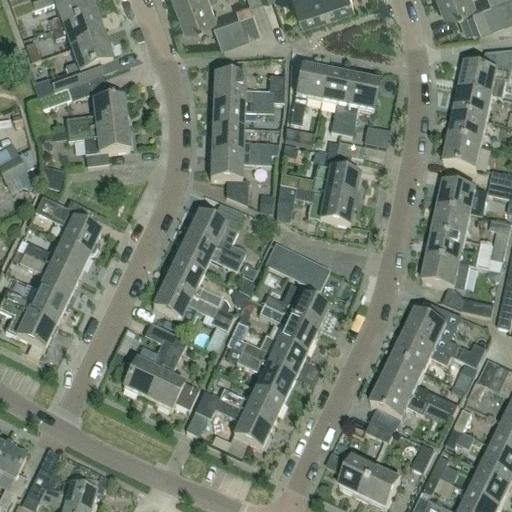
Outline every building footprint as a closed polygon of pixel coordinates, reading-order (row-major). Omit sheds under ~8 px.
[(77,0),(67,4),(66,0),(40,0),(27,5),(32,17),(52,10),(56,24),(46,27),(49,35),(93,18),(86,0),(77,0)] [(216,0),(186,0),(174,4),(183,29),(201,22),(214,18),(209,3),(217,0),(216,0)] [(328,15),(322,0),(294,0),(302,23),(328,15)] [(322,0),(328,15),(352,7),(349,0),(322,0)] [(472,0),(437,0),(443,15),(474,3),(472,0)] [(511,23),(511,19),(505,1),(493,5),(502,28),(511,23)] [(489,7),(482,10),(491,32),(502,28),(493,5),(489,7)] [(491,32),(482,10),(471,14),(479,36),(491,32)] [(260,37),(252,14),(239,19),(247,42),(260,37)] [(101,41),(93,18),(49,35),(53,46),(63,42),(67,54),(101,41)] [(247,42),(239,19),(226,24),(234,47),(247,42)] [(226,24),(213,29),(216,38),(221,52),(234,47),(226,24)] [(62,72),(65,78),(46,85),(50,98),(65,93),(100,80),(97,71),(110,66),(101,41),(67,54),(73,68),(62,72)] [(23,50),(29,67),(29,68),(38,64),(32,47),(23,50)] [(463,69),(457,93),(490,100),(500,103),(504,86),(508,87),(511,69),(511,55),(484,58),(481,73),(463,69)] [(319,106),(325,76),(299,70),(287,129),(299,132),(305,103),(319,106)] [(325,76),(319,106),(334,110),(329,138),(339,140),(351,81),(325,76)] [(69,106),(105,93),(100,80),(65,93),(69,106)] [(284,82),(282,82),(267,82),(267,97),(243,96),(244,81),(212,80),(211,105),(271,107),(283,108),(284,82)] [(351,81),(339,140),(349,142),(355,114),(371,117),(377,86),(351,81)] [(490,100),(457,93),(452,118),(485,125),(490,100)] [(46,137),(37,104),(25,107),(34,140),(46,137)] [(124,129),(121,104),(90,107),(91,122),(63,125),(64,135),(124,129)] [(211,105),(210,131),(241,132),(242,118),(271,119),(271,107),(211,105)] [(452,118),(447,142),(479,149),(485,125),(452,118)] [(127,155),(124,129),(64,135),(66,146),(81,145),(84,173),(106,170),(104,158),(127,155)] [(210,131),(209,157),(269,160),(270,149),(241,148),(241,132),(210,131)] [(294,148),(297,135),(284,133),(282,146),(294,148)] [(479,149),(447,142),(441,168),(474,175),(479,149)] [(335,159),(349,162),(360,164),(363,152),(337,147),(335,159)] [(18,159),(0,168),(0,184),(3,189),(15,182),(21,192),(28,194),(33,173),(34,172),(28,154),(18,159)] [(269,160),(209,157),(208,184),(224,185),(223,202),(245,211),(246,185),(239,185),(240,169),(269,170),(269,160)] [(311,187),(279,180),(277,189),(295,193),(353,205),(358,180),(346,177),(349,162),(335,159),(325,157),(322,172),(315,171),(311,187)] [(511,179),(491,176),(488,188),(511,192),(511,179)] [(442,187),(436,212),(468,219),(481,222),(486,199),(486,197),(473,194),(442,187)] [(511,192),(488,188),(486,197),(486,199),(511,204),(511,192)] [(295,193),(292,204),(309,208),(306,223),(318,225),(348,231),(353,205),(295,193)] [(270,218),(271,201),(259,199),(257,217),(270,218)] [(39,201),(31,217),(38,220),(64,233),(58,246),(87,260),(88,258),(92,258),(95,250),(93,247),(98,236),(84,229),(89,216),(67,206),(63,212),(39,201)] [(217,209),(210,224),(196,217),(185,241),(238,266),(243,257),(230,250),(237,235),(233,234),(240,220),(217,209)] [(468,219),(436,212),(431,237),(463,244),(468,219)] [(495,236),(492,251),(504,254),(508,238),(495,236)] [(431,237),(426,261),(457,268),(463,244),(431,237)] [(185,241),(173,264),(202,278),(208,264),(234,277),(238,266),(185,241)] [(25,248),(21,258),(75,284),(87,260),(58,246),(51,260),(25,248)] [(272,250),(262,271),(274,277),(283,255),(272,250)] [(504,254),(492,251),(489,265),(501,267),(504,254)] [(294,260),(283,255),(274,277),(284,282),(294,260)] [(75,284),(21,258),(16,267),(42,280),(35,294),(64,307),(75,284)] [(305,265),(294,260),(284,282),(295,287),(305,265)] [(426,261),(420,286),(452,293),(463,295),(468,270),(457,268),(426,261)] [(202,278),(173,264),(162,288),(225,318),(228,311),(225,305),(195,291),(202,278)] [(316,271),(305,265),(295,287),(306,292),(316,271)] [(511,268),(509,268),(503,293),(511,295),(511,268)] [(316,271),(306,292),(316,298),(327,276),(316,271)] [(162,288),(150,312),(179,326),(186,329),(190,327),(196,316),(211,324),(208,329),(224,337),(231,322),(224,319),(225,318),(162,288)] [(265,301),(261,311),(314,336),(325,313),(298,300),(300,296),(287,290),(278,307),(265,301)] [(511,295),(503,293),(498,318),(495,332),(508,335),(511,318),(511,295)] [(3,295),(0,300),(0,304),(53,331),(64,307),(35,294),(29,308),(3,295)] [(0,316),(12,323),(5,337),(13,341),(42,354),(53,331),(0,304),(0,316)] [(463,304),(461,316),(489,322),(492,310),(463,304)] [(414,314),(402,338),(449,361),(455,348),(449,345),(460,322),(427,308),(422,318),(414,314)] [(314,336),(261,311),(256,321),(282,334),(276,347),(303,360),(314,336)] [(174,343),(173,342),(146,329),(141,339),(158,348),(147,371),(133,364),(120,392),(145,404),(174,343)] [(123,338),(115,354),(124,357),(131,342),(123,338)] [(402,338),(391,361),(422,376),(428,362),(444,370),(449,361),(402,338)] [(243,348),(238,358),(291,384),(303,360),(276,347),(264,341),(257,355),(243,348)] [(174,343),(145,404),(169,416),(172,409),(187,415),(197,394),(168,380),(183,347),(174,343)] [(475,373),(485,354),(473,348),(464,368),(475,373)] [(116,354),(115,354),(108,370),(120,376),(126,362),(122,361),(124,357),(116,354)] [(291,384),(238,358),(234,368),(259,380),(253,394),(280,407),(291,384)] [(391,361),(380,384),(427,407),(451,419),(455,410),(415,391),(422,376),(391,361)] [(487,392),(497,371),(487,366),(477,387),(487,392)] [(497,371),(487,392),(498,397),(508,376),(497,371)] [(511,395),(511,377),(508,376),(498,397),(508,402),(511,395)] [(427,407),(380,384),(368,409),(386,417),(399,423),(405,411),(421,419),(427,407)] [(477,387),(475,386),(466,405),(475,409),(484,390),(487,392),(477,387)] [(280,407),(253,394),(247,407),(221,394),(216,404),(269,429),(280,407)] [(511,395),(508,402),(511,403),(511,407),(502,428),(511,433),(511,395)] [(201,397),(192,416),(208,423),(212,414),(238,427),(231,441),(258,454),(269,429),(216,404),(201,397)] [(470,419),(461,415),(453,432),(461,437),(470,419)] [(386,417),(382,426),(395,432),(399,423),(386,417)] [(393,437),(369,425),(364,437),(387,448),(393,437)] [(511,433),(502,428),(491,451),(511,461),(511,433)] [(453,432),(444,450),(453,455),(461,437),(453,432)] [(0,454),(0,479),(11,485),(4,494),(3,493),(0,499),(0,511),(8,511),(15,500),(18,501),(27,484),(16,479),(24,461),(11,455),(13,451),(4,447),(2,450),(0,454)] [(433,455),(421,450),(410,473),(422,479),(433,455)] [(511,461),(491,451),(479,474),(510,489),(511,485),(511,461)] [(346,466),(331,459),(325,471),(340,478),(346,466)] [(361,503),(375,473),(352,461),(337,491),(361,503)] [(448,465),(439,461),(430,478),(439,483),(448,465)] [(39,470),(24,501),(36,507),(37,507),(56,511),(89,511),(95,496),(69,489),(69,490),(61,487),(58,497),(50,495),(55,485),(55,482),(51,480),(53,477),(39,470)] [(375,473),(361,503),(380,511),(383,511),(397,483),(375,473)] [(479,474),(468,497),(497,511),(499,511),(510,489),(479,474)] [(430,478),(421,497),(430,501),(439,483),(430,478)] [(497,511),(468,497),(461,511),(497,511)] [(36,507),(24,501),(19,511),(21,511),(34,511),(37,507),(36,507)] [(439,511),(419,502),(414,511),(439,511)]
